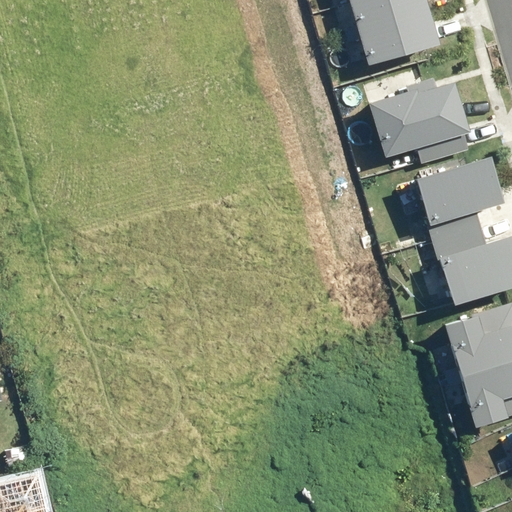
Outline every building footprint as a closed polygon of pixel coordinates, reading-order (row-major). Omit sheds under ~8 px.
[(346,0),(369,67),(432,46),(417,0),(346,0)] [(370,101),(383,151),(413,143),(417,155),(468,141),(455,91),(418,101),(414,90),(370,101)] [(511,291),(511,244),(480,254),(469,217),(499,208),(484,157),(407,180),(446,311),(511,291)] [(441,327),(471,425),(511,413),(511,318),(508,307),(441,327)] [(28,445),(0,451),(0,462),(2,472),(32,464),(28,445)] [(0,483),(0,511),(28,511),(36,511),(30,478),(0,483)]
